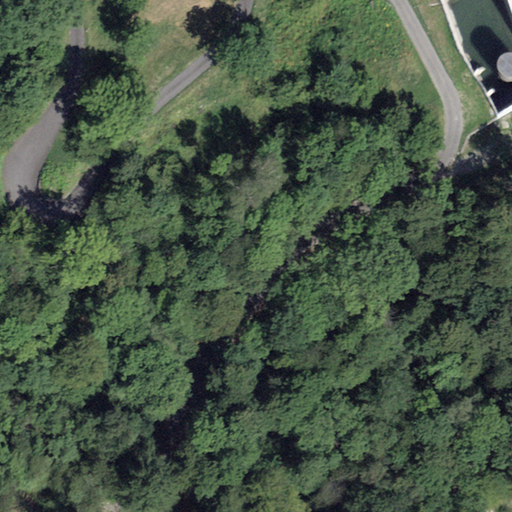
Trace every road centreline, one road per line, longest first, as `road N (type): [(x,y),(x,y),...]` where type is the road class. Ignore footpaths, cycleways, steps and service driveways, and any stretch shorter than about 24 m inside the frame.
road 1 (unclassified): [(170,511),(174,423),(189,387),(249,302),(293,249),(439,168),(450,143),(450,98),(397,0)]
road 2 (unclassified): [(244,0),(166,73),(83,212),(49,219),(31,213),(18,174),(73,84),(70,0)]
